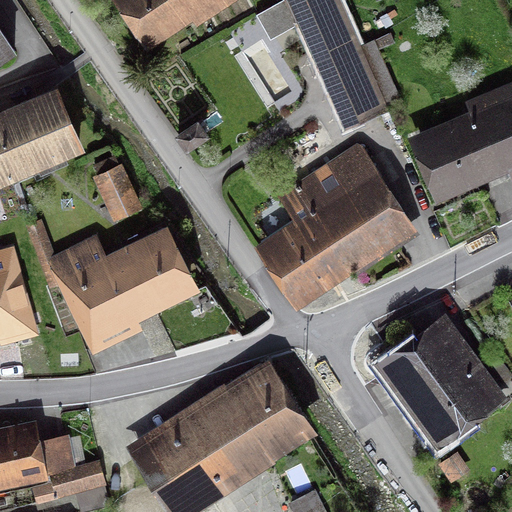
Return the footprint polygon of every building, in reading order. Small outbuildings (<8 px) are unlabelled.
[(125,0),(124,2),(148,38),(202,0),(125,0)] [(338,0),(290,0),(298,17),(309,13),(329,62),(358,49),(338,0)] [(0,61),(12,54),(0,34),(0,61)] [(393,35),(358,49),(381,105),(399,97),(381,53),(397,47),(393,35)] [(511,97),(423,135),(450,198),(511,172),(511,97)] [(54,101),(0,123),(0,178),(74,149),(54,101)] [(207,141),(195,122),(179,133),(191,152),(207,141)] [(403,225),(355,145),(278,192),(299,227),(268,246),(303,303),(329,288),(321,275),(403,225)] [(123,163),(99,172),(115,216),(139,207),(123,163)] [(25,223),(35,257),(55,253),(40,217),(25,223)] [(59,281),(93,351),(141,328),(137,319),(201,288),(168,222),(106,252),(96,232),(55,253),(35,257),(49,286),(59,281)] [(0,267),(0,328),(32,319),(17,263),(0,267)] [(504,394),(456,325),(386,364),(430,440),(504,394)] [(303,424),(269,371),(139,455),(173,507),(303,424)] [(45,424),(0,432),(0,481),(72,471),(65,439),(48,442),(45,424)] [(34,484),(42,507),(108,484),(100,461),(72,471),(34,484)] [(293,511),(323,511),(312,494),(291,507),(293,511)]
